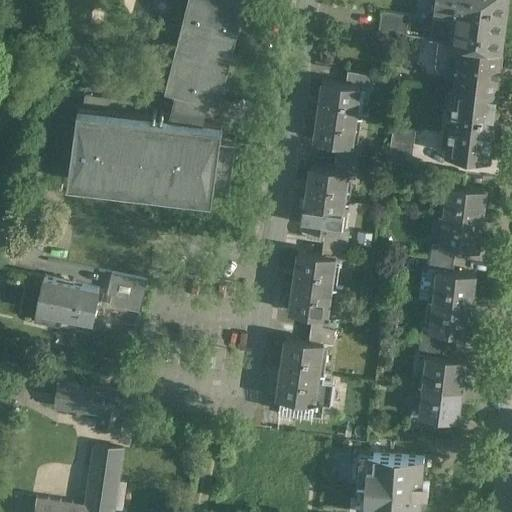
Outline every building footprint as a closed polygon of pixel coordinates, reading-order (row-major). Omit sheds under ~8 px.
[(170,116),(79,104),(70,176),(213,195),(223,123),(203,121),(209,97),(220,100),(244,0),(187,0),(166,86),(177,89),(170,116)] [(509,0),(436,0),(431,37),(439,39),(448,40),(503,47),(509,0)] [(410,14),(382,10),(378,34),(406,37),(410,14)] [(448,40),(439,39),(436,64),(440,70),(448,71),(455,66),(457,67),(454,85),(455,85),(498,91),(503,47),(448,40)] [(372,73),(348,70),(346,83),(361,85),(361,86),(370,87),(372,73)] [(346,83),(323,80),(319,109),(357,115),(361,86),(361,85),(346,83)] [(498,91),(455,85),(447,153),(490,158),(498,91)] [(357,115),(319,109),(315,140),(337,143),(353,145),(353,144),(357,115)] [(416,130),(393,127),(388,162),(411,165),(416,130)] [(361,145),(353,144),(353,145),(337,143),(335,155),(360,158),(361,145)] [(360,158),(335,155),(334,168),(349,170),(349,171),(358,173),(360,158)] [(334,168),(311,165),(307,194),(345,200),(349,171),(349,170),(334,168)] [(486,189),(449,184),(445,214),(482,219),(486,189)] [(345,200),(307,194),(302,224),(325,227),(340,230),(341,229),(345,200)] [(482,219),(445,214),(441,243),(456,245),(479,248),(482,219)] [(349,230),(341,229),(340,230),(325,227),(323,240),(347,243),(349,230)] [(347,243),(323,240),(321,253),(336,255),(337,256),(345,257),(347,243)] [(456,245),(441,243),(433,241),(431,255),(455,258),(456,245)] [(321,253),(298,250),(294,280),(332,285),(337,256),(336,255),(321,253)] [(455,258),(431,255),(429,269),(438,270),(438,269),(453,271),(455,258)] [(453,271),(438,269),(438,270),(434,299),(472,303),(476,273),(453,271)] [(148,277),(117,271),(110,302),(141,309),(148,277)] [(100,285),(46,274),(38,315),(60,320),(62,311),(94,318),(100,285)] [(332,285),(294,280),(290,310),(313,313),(328,315),(328,314),(337,315),(337,316),(338,316),(344,313),(347,298),(341,295),(331,294),(332,285)] [(472,303),(434,299),(431,327),(431,328),(466,333),(468,333),(472,303)] [(337,315),(328,314),(328,315),(313,313),(311,325),(335,329),(337,316),(337,315)] [(335,329),(311,325),(309,338),(324,341),(324,342),(333,343),(335,329)] [(466,333),(431,328),(431,327),(422,326),(421,340),(464,345),(466,333)] [(309,338),(286,335),(282,365),(320,370),(324,342),(324,341),(309,338)] [(464,345),(421,340),(419,353),(427,354),(428,353),(463,358),(464,345)] [(463,358),(428,353),(427,354),(424,383),(461,388),(465,358),(463,358)] [(320,370),(282,365),(278,395),(281,396),(316,400),(316,399),(325,400),(325,401),(331,402),(334,380),(319,378),(320,370)] [(126,388),(60,379),(57,402),(100,408),(98,421),(119,424),(121,411),(123,412),(126,388)] [(461,388),(424,383),(421,411),(421,412),(457,417),(461,388)] [(316,400),(281,396),(279,408),(323,414),(325,401),(325,400),(316,399),(316,400)] [(457,417),(421,412),(421,411),(412,411),(411,425),(455,431),(457,417)] [(113,511),(124,444),(96,440),(88,502),(37,494),(34,511),(113,511)] [(360,451),(355,511),(420,511),(422,493),(429,493),(429,480),(423,480),(424,456),(390,453),(390,442),(374,441),(374,452),(360,451)]
